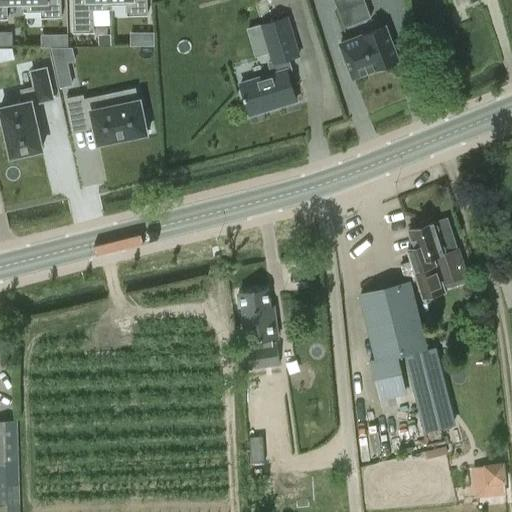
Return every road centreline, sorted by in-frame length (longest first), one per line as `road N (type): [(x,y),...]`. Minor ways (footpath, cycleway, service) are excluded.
road 1 (tertiary): [(0,267),(341,178),(511,110)]
road 2 (unknown): [(375,426),(319,184)]
